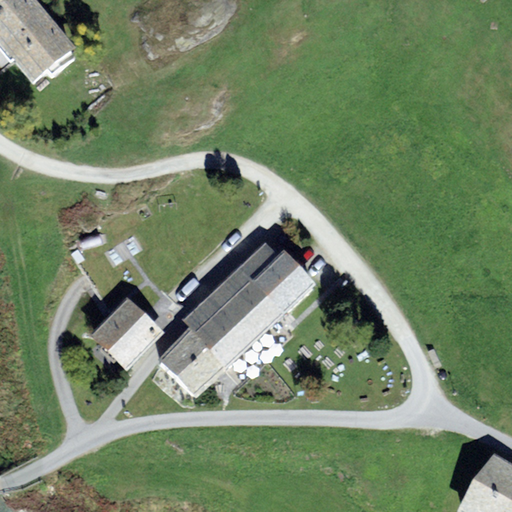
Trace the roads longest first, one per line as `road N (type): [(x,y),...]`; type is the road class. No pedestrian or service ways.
road 1 (residential): [(424,417),(422,374),(402,332),(311,217),(252,170),(210,159),(103,176),(41,164),(0,143)]
road 2 (residential): [(0,484),(83,441),(154,422),(424,417)]
